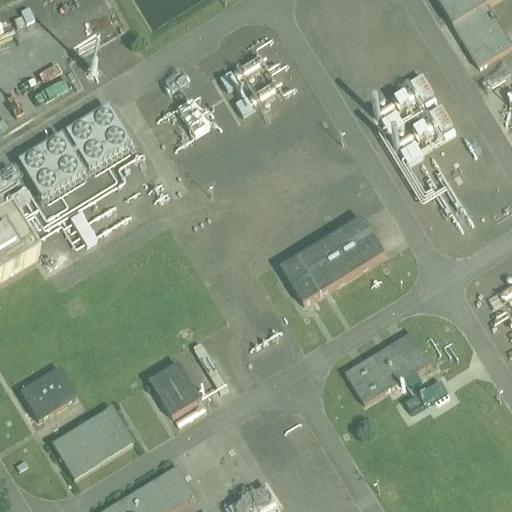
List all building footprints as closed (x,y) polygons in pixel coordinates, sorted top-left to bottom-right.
[(502,0),(433,0),(477,73),(511,52),(511,47),(490,10),(503,2),(502,0)] [(256,56),(219,81),(243,118),(281,94),(256,56)] [(459,137),(442,107),(427,116),(421,105),(435,97),(424,79),(370,110),(403,169),(459,137)] [(163,121),(183,149),(210,129),(190,102),(163,121)] [(0,284),(34,264),(5,214),(0,216),(0,284)] [(357,219),(278,269),(302,308),(382,258),(357,219)] [(491,332),(511,320),(511,290),(495,300),(491,293),(475,302),(491,332)] [(412,337),(346,376),(365,409),(432,369),(412,337)] [(57,365),(18,388),(35,417),(74,394),(57,365)] [(182,366),(149,384),(168,419),(201,401),(182,366)] [(442,386),(421,395),(426,406),(447,397),(442,386)] [(113,399),(48,436),(70,482),(134,440),(113,399)] [(177,461),(95,511),(96,511),(174,511),(197,499),(177,461)] [(227,511),(280,511),(271,490),(227,510),(227,511)]
